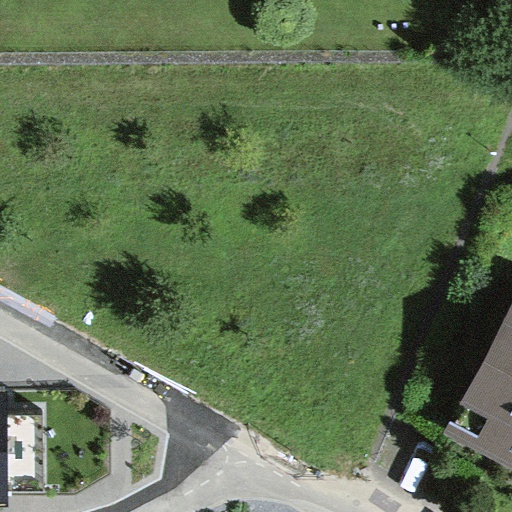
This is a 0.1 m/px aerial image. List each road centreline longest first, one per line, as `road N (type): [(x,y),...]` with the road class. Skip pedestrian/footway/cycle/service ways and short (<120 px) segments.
road 1 (trunk): [(511,163),(0,163)]
road 2 (residential): [(238,449),(0,313)]
road 3 (residential): [(347,511),(238,449)]
